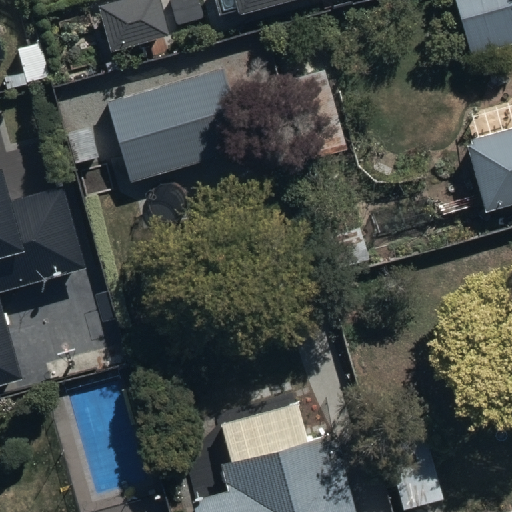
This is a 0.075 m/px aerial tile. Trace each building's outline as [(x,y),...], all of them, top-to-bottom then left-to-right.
[(162,0),(130,0),(102,8),(115,54),(173,37),(162,0)] [(237,0),(242,16),(300,0),(237,0)] [(511,49),(511,0),(458,0),(477,60),(511,49)] [(250,152),(225,71),(109,105),(134,187),(250,152)] [(511,134),(476,145),(476,148),(473,149),(491,215),(511,209),(511,134)] [(12,205),(1,161),(0,161),(0,392),(25,385),(1,296),(90,272),(68,190),(12,205)] [(234,494),(199,504),(201,511),(359,511),(345,463),(337,465),(329,439),(226,468),(234,494)]
